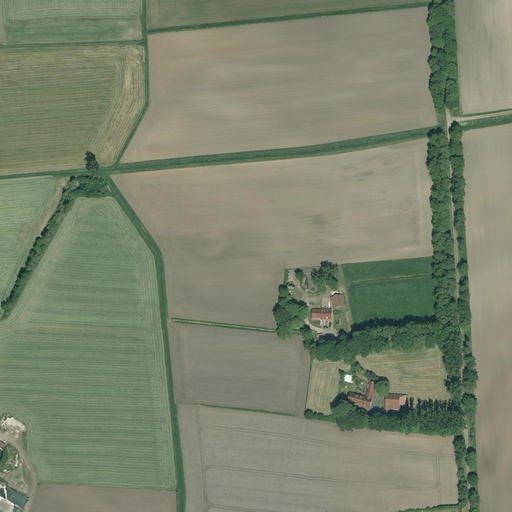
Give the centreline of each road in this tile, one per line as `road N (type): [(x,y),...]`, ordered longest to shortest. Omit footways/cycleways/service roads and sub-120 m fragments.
road 1 (unclassified): [(449,132),(469,511)]
road 2 (track): [(439,0),(448,120)]
